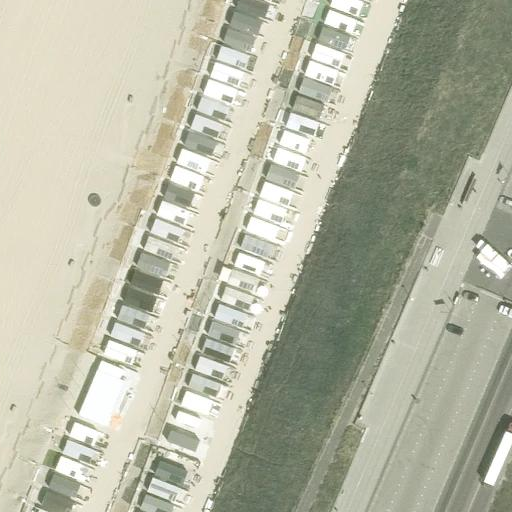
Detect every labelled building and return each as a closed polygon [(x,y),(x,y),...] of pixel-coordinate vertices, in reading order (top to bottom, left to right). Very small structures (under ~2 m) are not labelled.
[(249,36),(259,38),(269,0),(240,0),(228,44),(245,49),(249,36)] [(333,0),(331,9),(357,17),(362,3),(352,0),(333,0)] [(323,32),(320,44),(342,51),(346,39),(323,32)] [(305,78),(279,146),(305,156),(332,88),(305,78)] [(272,168),(254,214),(281,225),(299,178),(272,168)] [(105,353),(132,362),(138,343),(128,339),(135,317),(119,312),(105,353)] [(106,423),(127,370),(104,361),(82,414),(106,423)] [(189,391),(182,402),(192,408),(194,406),(202,410),(207,402),(189,391)] [(162,464),(158,474),(180,482),(184,472),(162,464)]
